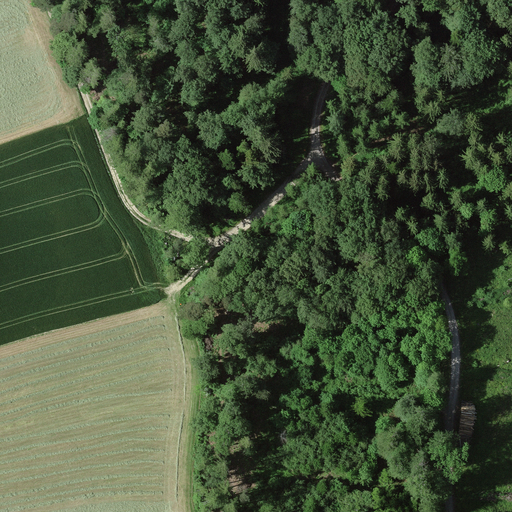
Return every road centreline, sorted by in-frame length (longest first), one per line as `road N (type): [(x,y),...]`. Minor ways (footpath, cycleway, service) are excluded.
road 1 (track): [(318,154),(414,240),(448,290),(452,511)]
road 2 (track): [(189,236),(134,211),(48,0)]
road 3 (track): [(395,0),(328,78),(316,120),(318,154)]
road 4 (track): [(318,154),(221,241)]
